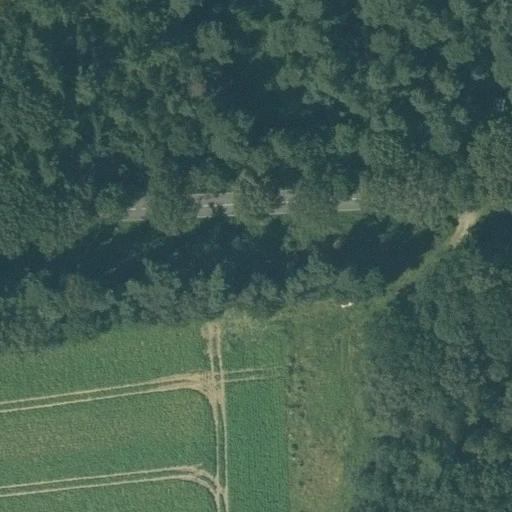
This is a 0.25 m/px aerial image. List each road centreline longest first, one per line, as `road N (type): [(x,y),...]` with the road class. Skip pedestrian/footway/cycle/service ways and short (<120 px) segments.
road 1 (tertiary): [(0,213),(511,190)]
road 2 (track): [(349,511),(395,305),(476,212),(483,191)]
